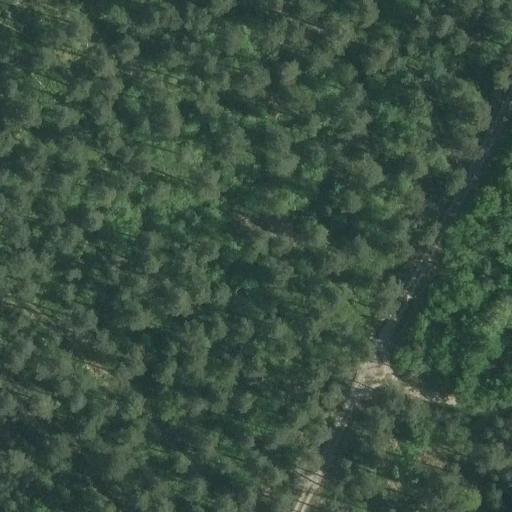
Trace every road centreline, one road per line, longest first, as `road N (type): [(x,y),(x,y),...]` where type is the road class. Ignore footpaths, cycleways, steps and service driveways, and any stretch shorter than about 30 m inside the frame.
road 1 (track): [(366,378),(296,511)]
road 2 (track): [(511,413),(366,378)]
